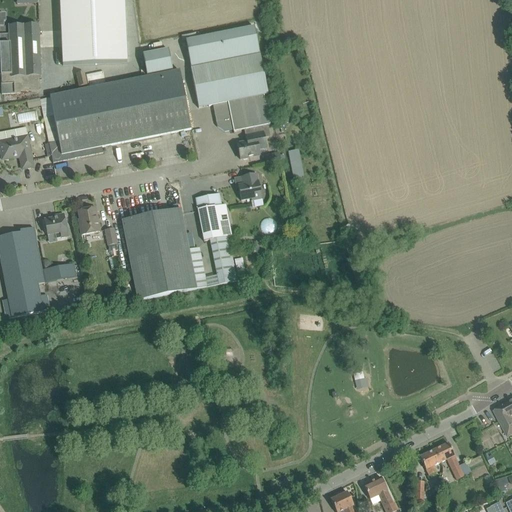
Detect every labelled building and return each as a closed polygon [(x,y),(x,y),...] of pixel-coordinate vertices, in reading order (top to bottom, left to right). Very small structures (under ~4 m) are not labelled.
[(124,0),(59,0),(63,66),(127,63),(124,0)] [(4,31),(0,31),(0,53),(2,95),(23,94),(22,92),(40,91),(39,78),(41,77),(38,26),(3,27),(4,31)] [(255,27),(185,41),(199,109),(213,106),(217,128),(225,133),(233,131),(234,134),(235,134),(234,132),(270,125),(264,96),(268,95),(255,27)] [(168,50),(142,55),(147,76),(173,71),(168,50)] [(180,71),(115,84),(127,143),(191,130),(180,71)] [(76,75),(79,88),(87,86),(84,73),(76,75)] [(127,143),(115,84),(50,97),(50,99),(41,101),(49,144),(53,164),(103,154),(102,148),(127,143)] [(33,168),(26,129),(0,133),(0,148),(2,161),(20,157),(22,170),(33,168)] [(247,143),(237,145),(240,160),(260,156),(259,150),(267,148),(264,133),(245,137),(247,143)] [(279,153),(273,154),(275,162),(281,161),(279,153)] [(293,180),(295,180),(304,178),(301,164),(293,166),(291,166),(293,180)] [(241,178),(243,185),(238,186),(241,202),(251,200),(252,202),(262,200),(259,182),(258,182),(257,175),(241,178)] [(228,237),(232,237),(225,205),(222,206),(220,198),(216,195),(199,199),(196,202),(198,210),(204,242),(210,241),(228,237)] [(78,212),(81,226),(80,226),(82,236),(100,232),(98,219),(96,209),(78,212)] [(181,210),(151,215),(167,296),(197,290),(206,288),(198,249),(189,251),(181,210)] [(60,234),(61,239),(69,237),(64,215),(56,216),(56,219),(45,221),(48,236),(60,234)] [(167,296),(151,215),(122,221),(138,302),(167,296)] [(21,234),(0,237),(0,257),(8,300),(3,302),(6,316),(8,316),(9,320),(44,313),(38,285),(76,277),(74,265),(42,271),(34,229),(20,232),(21,234)] [(107,246),(117,245),(114,231),(105,233),(107,246)] [(210,241),(219,286),(237,283),(228,237),(210,241)] [(354,374),(356,382),(355,382),(357,390),(368,388),(366,380),(363,380),(362,373),(354,374)] [(511,401),(494,412),(502,426),(508,436),(511,433),(511,401)] [(448,444),(434,451),(440,464),(447,460),(450,466),(457,463),(454,457),(455,457),(448,444)] [(440,464),(434,451),(420,458),(426,471),(426,470),(429,476),(436,473),(433,467),(440,464)] [(493,456),(487,459),(490,466),(496,462),(493,456)] [(464,477),(471,474),(466,464),(459,467),(464,477)] [(452,470),(457,481),(464,477),(459,467),(452,470)] [(381,478),(364,486),(373,506),(381,503),(384,511),(395,511),(397,511),(381,478)] [(415,500),(423,500),(424,482),(415,482),(415,500)] [(347,493),(331,501),(336,511),(354,511),(352,507),(353,506),(347,493)] [(504,511),(501,503),(491,508),(492,508),(488,510),(488,511),(504,511)]
